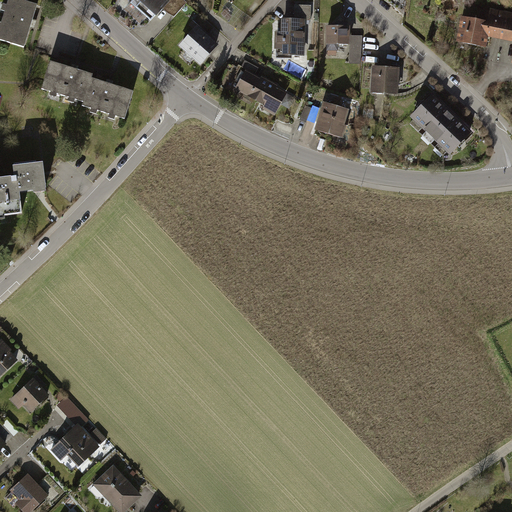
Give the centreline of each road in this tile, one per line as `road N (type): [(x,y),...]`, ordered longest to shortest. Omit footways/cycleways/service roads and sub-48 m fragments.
road 1 (residential): [(189,97),(260,138),(344,167),(436,181),(511,178)]
road 2 (residential): [(0,294),(189,97)]
road 3 (residential): [(511,178),(488,120),(358,0)]
road 4 (residential): [(79,0),(189,97)]
